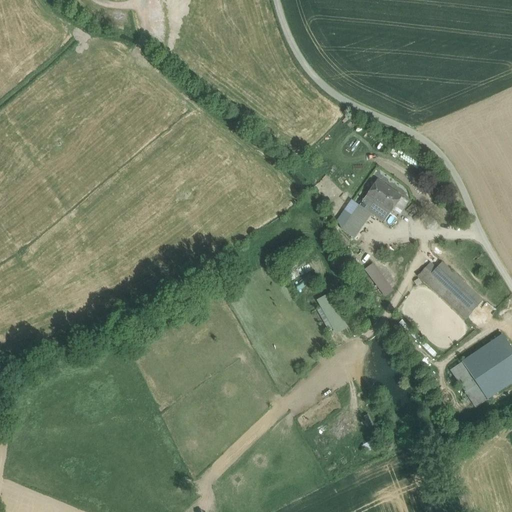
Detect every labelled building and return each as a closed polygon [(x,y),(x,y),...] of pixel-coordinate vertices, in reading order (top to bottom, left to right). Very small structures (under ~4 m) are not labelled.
[(401,197),(377,181),(363,200),(362,201),(363,201),(359,206),(371,214),(383,223),(401,197)] [(359,206),(342,231),(354,239),(371,214),(359,206)] [(347,249),(341,253),(347,260),(353,256),(347,249)] [(483,301),(442,263),(436,269),(431,274),(425,269),(418,277),(464,320),(483,301)] [(436,269),(431,263),(425,269),(431,274),(436,269)] [(333,335),(348,327),(329,293),(314,301),(333,335)] [(511,350),(502,336),(461,363),(487,400),(511,383),(511,350)] [(487,400),(461,363),(450,371),(475,408),(487,400)]
